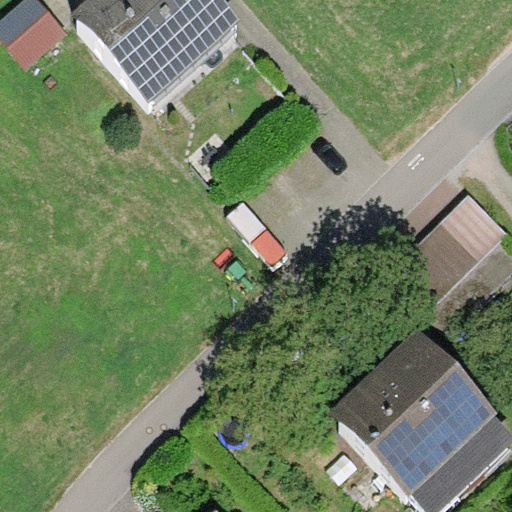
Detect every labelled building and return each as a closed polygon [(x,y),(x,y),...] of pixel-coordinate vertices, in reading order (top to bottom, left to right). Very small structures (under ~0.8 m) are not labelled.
[(55,32),(27,0),(19,0),(0,16),(0,45),(17,65),(55,32)] [(214,0),(93,0),(74,18),(143,89),(225,11),(214,0)] [(423,300),(487,239),(501,226),(464,186),(379,266),(417,305),(423,300)] [(487,239),(423,300),(445,323),(510,263),(487,239)] [(484,405),(418,336),(333,418),(400,487),(484,405)]
